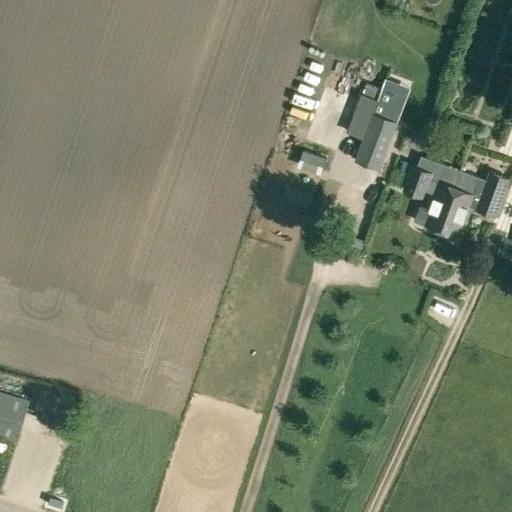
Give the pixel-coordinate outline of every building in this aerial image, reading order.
[(397,123),(372,114),(356,160),(381,169),(397,123)] [(303,149),(300,158),(322,165),(325,157),(303,149)] [(487,179),(480,176),(422,153),(417,165),(414,164),(404,188),(422,195),(423,192),(431,194),(426,206),(423,204),(417,219),(457,234),(462,220),(466,221),(471,208),(493,216),(508,178),(491,170),(487,179)] [(314,192),(287,183),(282,196),(309,205),(314,192)] [(0,436),(15,440),(27,399),(0,391),(0,436)]
